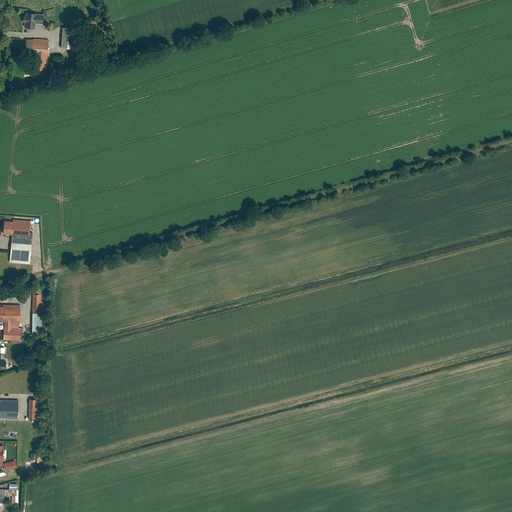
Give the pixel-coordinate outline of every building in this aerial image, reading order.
[(44,14),(23,13),(23,23),(25,23),(25,28),(36,29),(36,24),(43,24),(44,14)] [(75,29),(62,28),(61,49),(74,50),(75,29)] [(48,41),(26,40),(25,53),(39,53),(39,71),(47,71),(48,41)] [(78,64),(57,69),(59,75),(79,69),(78,64)] [(12,221),(4,221),(3,234),(12,235),(9,262),(29,264),(32,233),(29,232),(30,221),(13,219),(12,221)] [(43,289),(32,288),(32,334),(43,334),(43,289)] [(2,305),(0,305),(0,321),(4,322),(4,330),(2,330),(2,340),(22,340),(22,329),(20,329),(20,311),(2,311),(2,305)] [(37,399),(28,399),(28,418),(37,418),(37,399)] [(18,402),(0,401),(0,417),(18,418),(18,402)] [(15,460),(2,464),(4,471),(16,468),(15,460)] [(0,511),(4,511),(4,495),(11,495),(11,505),(18,505),(18,490),(17,490),(17,484),(9,484),(9,489),(0,489),(0,511)]
